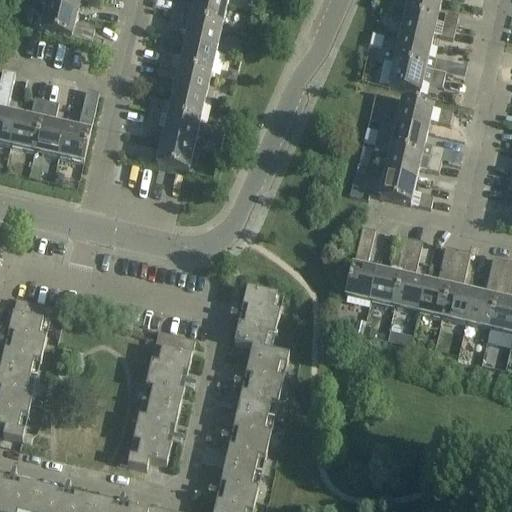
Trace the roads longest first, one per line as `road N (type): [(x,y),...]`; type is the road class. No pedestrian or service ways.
road 1 (residential): [(69,291),(218,325),(173,501),(0,462)]
road 2 (residential): [(85,229),(195,256),(226,244),(337,0)]
road 3 (residential): [(459,244),(494,95),(490,71),(506,0)]
road 4 (residential): [(85,229),(117,94)]
